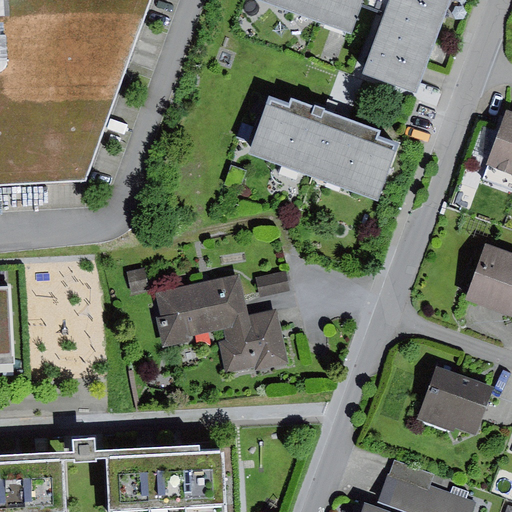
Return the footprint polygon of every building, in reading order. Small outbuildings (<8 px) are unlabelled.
[(0,0),(0,188),(85,185),(150,0),(0,0)] [(261,0),(259,8),(353,41),(363,11),(382,18),(361,82),(419,102),(428,77),(455,0),(261,0)] [(289,109),(270,102),(250,157),(379,204),(400,147),(378,140),(380,133),(347,121),(291,101),(289,109)] [(511,111),(507,110),(483,178),(511,188),(511,111)] [(486,123),(476,151),(486,155),(496,126),(486,123)] [(232,167),(225,186),(241,191),(247,172),(232,167)] [(511,256),(486,247),(467,302),(511,318),(511,256)] [(150,291),(146,269),(128,272),(132,295),(150,291)] [(286,272),(257,279),(261,298),(290,292),(286,272)] [(153,295),(164,348),(191,343),(193,337),(224,329),(248,324),(246,316),(238,277),(153,295)] [(12,292),(0,292),(0,369),(15,369),(12,292)] [(248,324),(224,329),(227,341),(219,343),(226,376),(255,369),(256,371),(291,364),(279,309),(246,316),(248,324)] [(494,387),(436,365),(416,418),(452,432),(454,426),(476,434),(494,387)] [(226,511),(224,457),(109,463),(111,511),(226,511)] [(393,462),(378,503),(401,511),(473,511),(476,504),(431,487),(435,476),(393,462)] [(66,511),(63,465),(0,466),(0,511),(66,511)]
